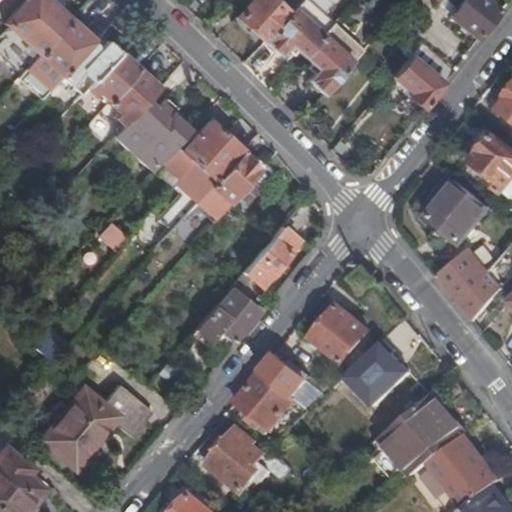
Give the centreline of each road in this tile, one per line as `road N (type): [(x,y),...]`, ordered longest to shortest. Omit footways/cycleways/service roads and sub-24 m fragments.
road 1 (residential): [(123,511),(362,219)]
road 2 (residential): [(362,219),(142,0)]
road 3 (residential): [(511,27),(362,219)]
road 4 (residential): [(362,219),(511,405)]
